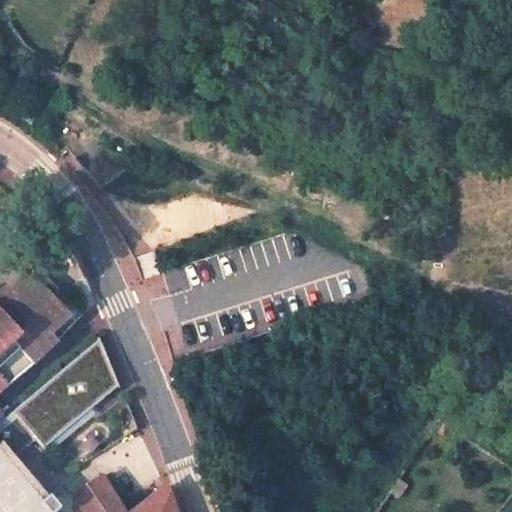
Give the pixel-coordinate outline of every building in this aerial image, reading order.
[(3,164),(0,167),(0,180),(15,193),(24,183),(3,164)] [(35,270),(29,275),(39,285),(49,298),(56,293),(35,270)] [(29,275),(10,294),(19,303),(39,285),(29,275)] [(3,294),(0,296),(0,414),(2,413),(0,411),(0,389),(36,360),(57,341),(50,333),(67,317),(49,298),(39,285),(19,303),(10,294),(5,297),(3,294)] [(31,389),(7,409),(11,415),(0,424),(0,444),(10,456),(31,438),(38,446),(113,384),(95,336),(31,389)] [(126,511),(98,476),(74,494),(86,511),(174,511),(167,487),(133,511),(126,511)] [(49,494),(40,502),(48,511),(53,511),(59,508),(49,494)]
